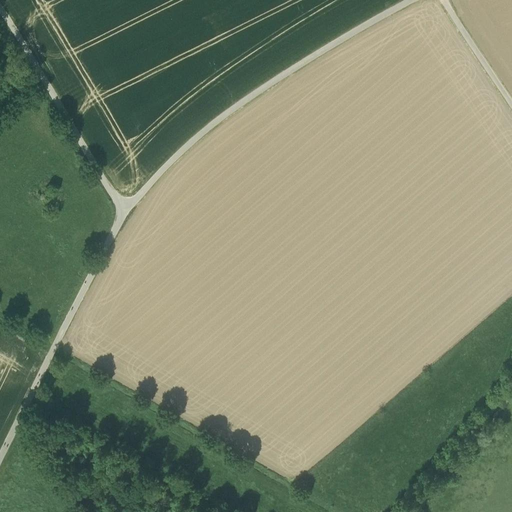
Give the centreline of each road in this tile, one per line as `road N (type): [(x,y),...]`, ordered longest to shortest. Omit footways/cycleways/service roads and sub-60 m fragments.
road 1 (unclassified): [(412,0),(240,103),(121,213)]
road 2 (unclassified): [(121,213),(0,459)]
road 3 (unclassified): [(0,10),(121,213)]
road 4 (unclassified): [(443,0),(511,100)]
